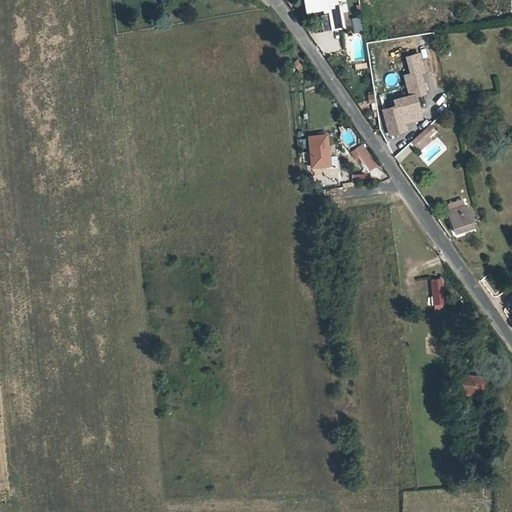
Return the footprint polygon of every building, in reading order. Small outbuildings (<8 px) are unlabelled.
[(333,8),(335,20),(348,18),(346,9),(350,8),(348,0),(310,0),(313,11),(333,8)] [(359,17),(351,18),(353,32),(361,31),(359,17)] [(349,26),(348,18),(335,20),(336,28),(349,26)] [(340,39),(323,38),(323,49),(340,50),(340,39)] [(424,53),(415,55),(417,71),(426,70),(424,53)] [(404,113),(417,111),(417,107),(419,107),(417,97),(398,99),(398,108),(388,110),(388,115),(404,113)] [(417,111),(404,113),(405,120),(418,118),(417,111)] [(404,113),(388,115),(387,115),(390,131),(406,129),(405,120),(404,113)] [(412,136),(416,141),(435,124),(431,120),(412,136)] [(311,134),(313,164),(331,163),(328,133),(311,134)] [(399,162),(414,151),(409,145),(394,156),(399,162)] [(367,167),(371,165),(379,177),(386,171),(373,153),(362,159),(367,167)] [(468,206),(450,210),(455,231),(473,227),(468,206)] [(442,276),(433,278),(435,302),(444,301),(442,276)] [(446,318),(458,318),(458,310),(446,310),(446,318)] [(463,376),(461,392),(486,395),(488,376),(474,375),(473,377),(463,376)]
